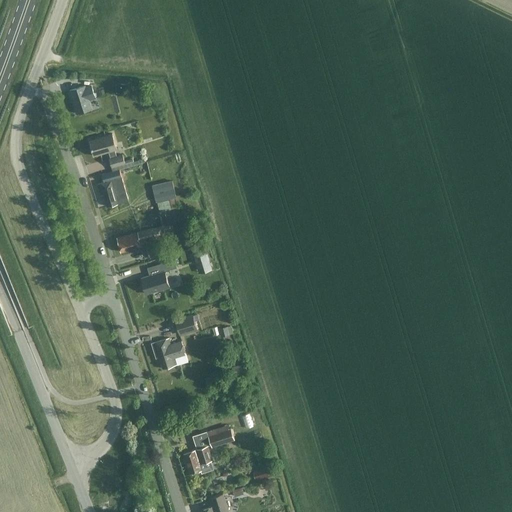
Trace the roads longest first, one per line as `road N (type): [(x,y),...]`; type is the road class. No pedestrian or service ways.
road 1 (unclassified): [(79,306),(15,148),(62,0)]
road 2 (unclassified): [(180,511),(113,296)]
road 3 (residential): [(113,296),(46,92)]
road 4 (unclassified): [(71,466),(0,288)]
road 5 (unclassified): [(71,466),(105,443),(116,419),(79,306)]
